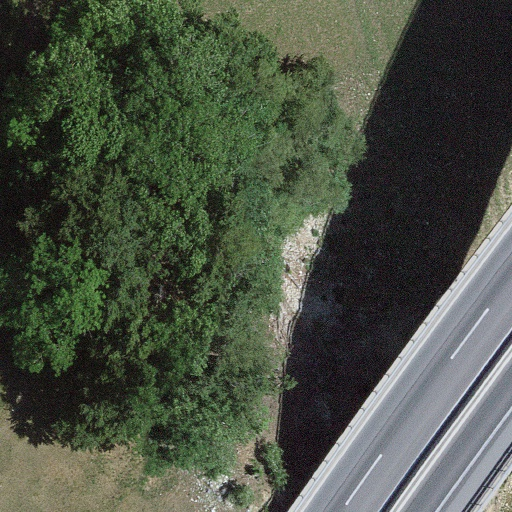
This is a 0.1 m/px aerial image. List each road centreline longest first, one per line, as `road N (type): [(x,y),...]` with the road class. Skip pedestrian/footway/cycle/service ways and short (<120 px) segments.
road 1 (trunk): [(511,278),(341,511)]
road 2 (trunk): [(418,511),(511,381)]
